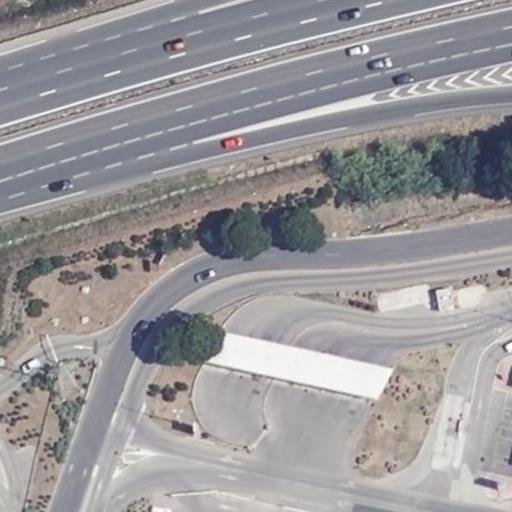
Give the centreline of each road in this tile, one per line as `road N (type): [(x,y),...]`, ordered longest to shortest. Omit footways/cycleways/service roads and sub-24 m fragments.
road 1 (motorway): [(0,174),(511,38)]
road 2 (motorway): [(0,191),(101,177),(397,100),(511,86)]
road 3 (motorway): [(362,0),(88,69),(0,100)]
road 4 (motorway): [(195,0),(0,61)]
road 5 (unknown): [(471,511),(488,382),(511,355)]
